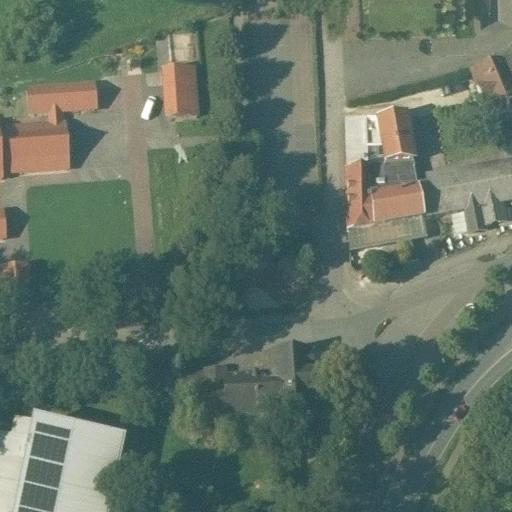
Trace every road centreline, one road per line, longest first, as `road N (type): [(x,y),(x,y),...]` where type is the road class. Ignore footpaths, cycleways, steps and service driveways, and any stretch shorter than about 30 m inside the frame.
road 1 (residential): [(0,362),(338,330)]
road 2 (secondary): [(404,498),(460,402),(511,346)]
road 3 (residential): [(511,262),(338,330)]
road 4 (residential): [(338,330),(362,436),(379,472),(404,498)]
